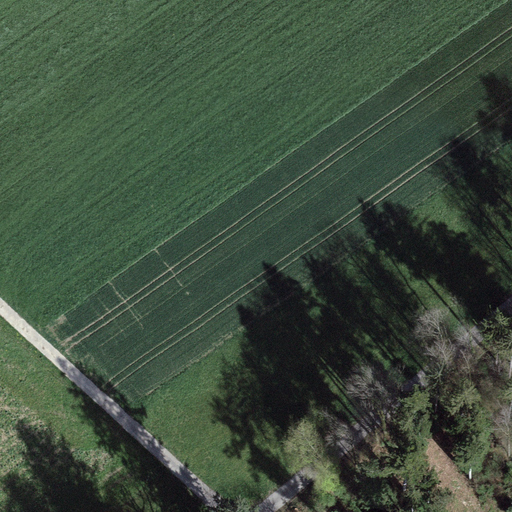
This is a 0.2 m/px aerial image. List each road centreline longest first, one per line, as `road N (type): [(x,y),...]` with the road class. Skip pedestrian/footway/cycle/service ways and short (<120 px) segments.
road 1 (track): [(254,511),(511,299)]
road 2 (track): [(223,511),(0,310)]
